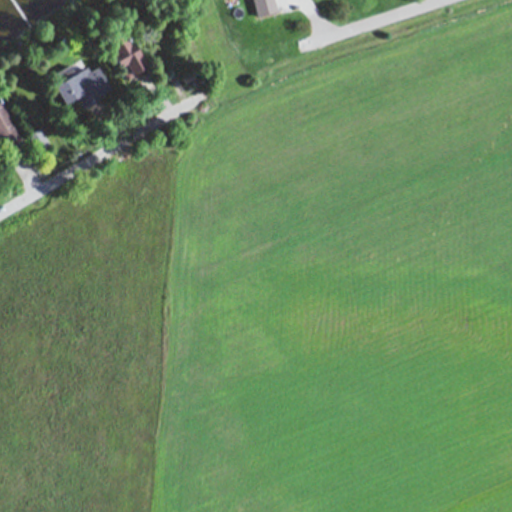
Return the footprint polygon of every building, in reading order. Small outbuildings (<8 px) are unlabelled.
[(252,0),(256,15),(276,11),(273,0),(252,0)] [(147,70),(125,31),(105,42),(126,81),(147,70)] [(53,84),(64,103),(77,97),(82,106),(111,90),(96,62),(75,74),(70,64),(56,72),(61,80),(53,84)] [(0,97),(0,148),(2,152),(20,144),(0,97)] [(50,146),(40,127),(27,134),(38,153),(50,146)]
